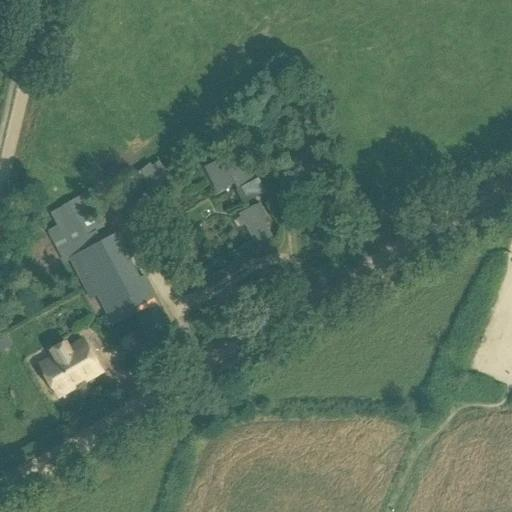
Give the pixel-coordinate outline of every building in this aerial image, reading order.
[(239,148),(203,168),(217,193),(231,185),(242,204),(264,194),(239,148)] [(157,162),(139,174),(150,190),(168,177),(157,162)] [(86,194),(51,212),(59,230),(53,233),(67,260),(69,259),(100,242),(95,233),(104,228),(86,194)] [(239,218),(234,221),(238,229),(243,226),(255,247),(275,236),(258,203),(237,215),(239,218)] [(100,242),(69,259),(91,300),(98,296),(114,327),(135,314),(145,335),(133,341),(138,350),(151,343),(162,364),(187,353),(170,322),(171,321),(148,277),(143,280),(119,232),(100,242)] [(192,261),(186,249),(168,257),(169,259),(174,270),(181,266),(192,261)] [(84,342),(43,366),(60,394),(68,389),(71,394),(76,391),(73,387),(101,371),(84,342)]
